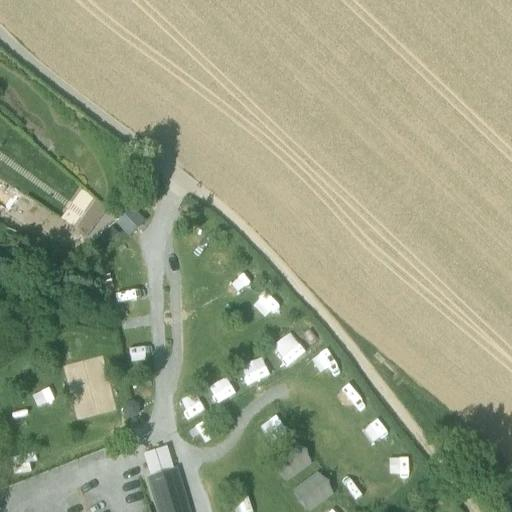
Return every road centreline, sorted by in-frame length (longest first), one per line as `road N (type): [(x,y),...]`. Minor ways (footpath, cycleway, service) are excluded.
road 1 (track): [(199,193),(340,336),(468,511)]
road 2 (unclassified): [(0,37),(199,193)]
